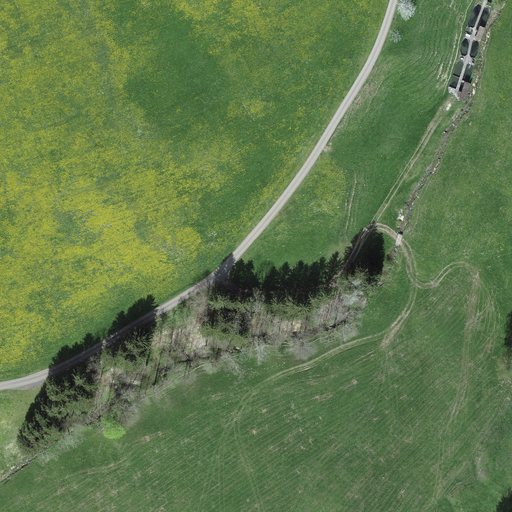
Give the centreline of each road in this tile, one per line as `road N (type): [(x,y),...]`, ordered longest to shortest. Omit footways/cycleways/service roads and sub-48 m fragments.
road 1 (unclassified): [(0,385),(58,369),(217,276),(305,170),(376,51),(392,0)]
road 2 (track): [(217,276),(228,287),(260,293),(306,290),(335,278),(451,100)]
